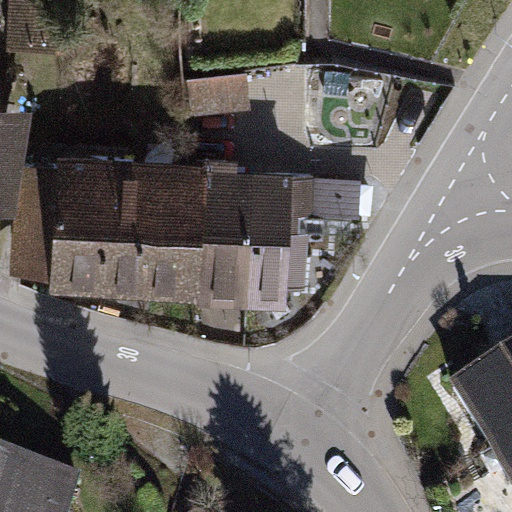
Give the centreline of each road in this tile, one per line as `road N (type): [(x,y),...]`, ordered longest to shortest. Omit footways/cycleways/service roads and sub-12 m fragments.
road 1 (unclassified): [(301,446),(190,389),(0,330)]
road 2 (residential): [(456,182),(301,446)]
